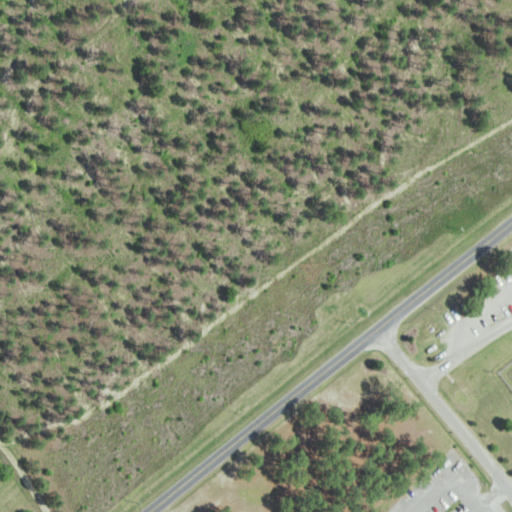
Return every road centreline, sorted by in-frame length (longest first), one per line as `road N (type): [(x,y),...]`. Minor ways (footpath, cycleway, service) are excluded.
road 1 (tertiary): [(511,225),(155,511)]
road 2 (residential): [(379,332),(511,494)]
